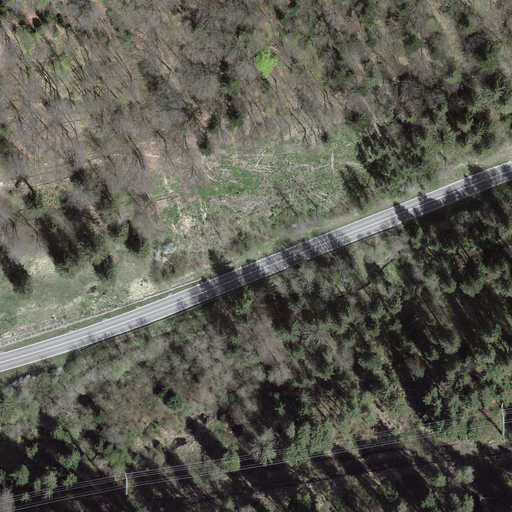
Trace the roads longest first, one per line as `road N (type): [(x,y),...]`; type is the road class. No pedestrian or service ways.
road 1 (secondary): [(0,362),(84,339),(511,166)]
road 2 (track): [(0,184),(162,137)]
